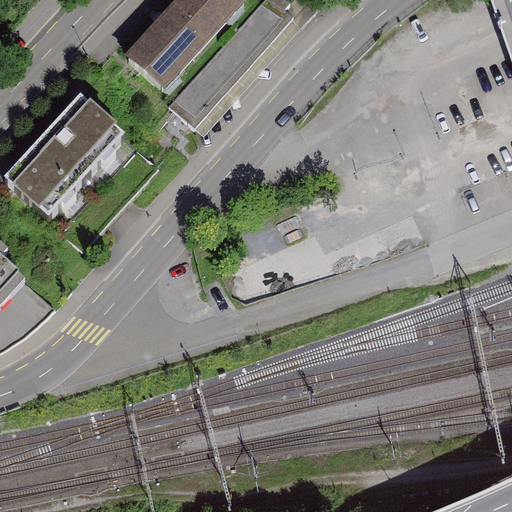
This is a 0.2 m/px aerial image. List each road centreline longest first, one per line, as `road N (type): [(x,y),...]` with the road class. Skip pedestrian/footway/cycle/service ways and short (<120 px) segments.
road 1 (tertiary): [(402,0),(315,77),(63,361),(0,396)]
road 2 (track): [(511,461),(274,495),(155,499),(77,511)]
road 3 (secondary): [(0,108),(101,0)]
